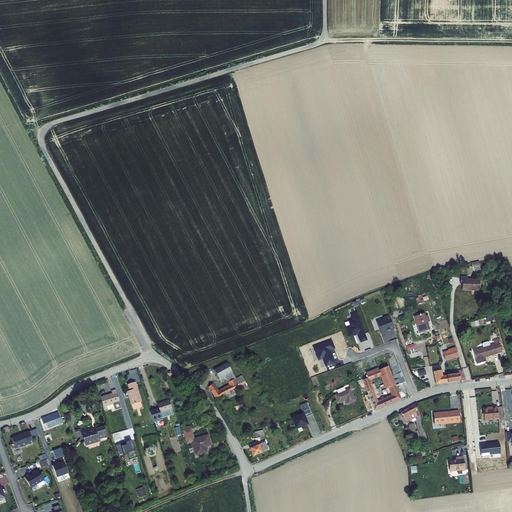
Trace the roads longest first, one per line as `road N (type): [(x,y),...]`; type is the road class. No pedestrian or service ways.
road 1 (track): [(326,0),(326,30),(317,43),(49,124),(41,133),(151,357)]
road 2 (unclassified): [(249,467),(204,396),(155,357),(0,424)]
road 3 (track): [(324,39),(511,40)]
road 4 (unclassified): [(416,398),(249,467)]
